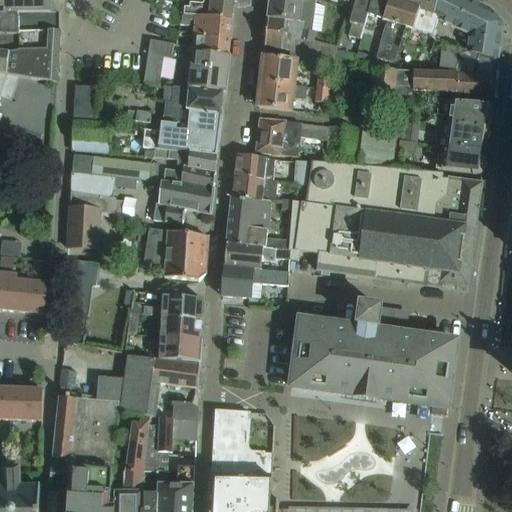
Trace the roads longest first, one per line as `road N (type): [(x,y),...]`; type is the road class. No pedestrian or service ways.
road 1 (residential): [(43,511),(69,31),(87,0)]
road 2 (residential): [(200,511),(218,222),(251,0)]
road 3 (tertiary): [(460,511),(511,96)]
